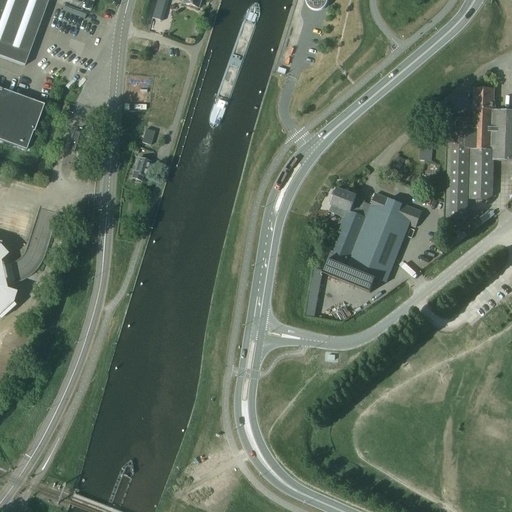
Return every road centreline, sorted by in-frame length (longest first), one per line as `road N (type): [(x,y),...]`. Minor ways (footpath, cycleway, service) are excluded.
road 1 (unclassified): [(0,504),(43,435),(95,306),(129,0)]
road 2 (unclassified): [(511,223),(366,336),(330,343),(293,337)]
road 3 (unknown): [(46,38),(118,54),(48,191)]
road 4 (secondary): [(472,0),(311,150)]
road 5 (unknown): [(0,334),(24,317),(49,277),(67,193)]
